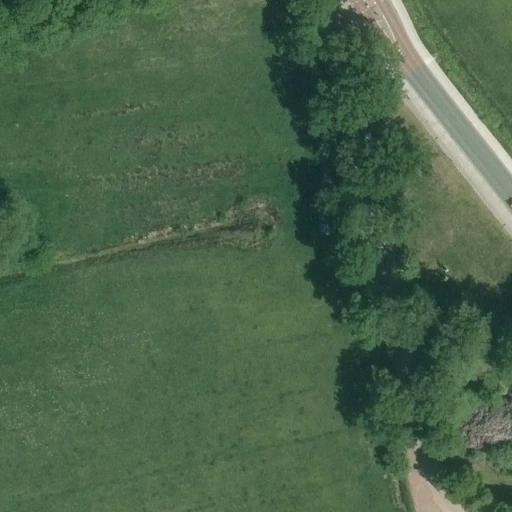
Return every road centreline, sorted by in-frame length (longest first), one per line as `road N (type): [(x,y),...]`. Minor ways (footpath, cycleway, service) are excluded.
road 1 (unclassified): [(359,7),(334,24),(331,37),(424,455),(457,511)]
road 2 (secondary): [(409,65),(511,195)]
